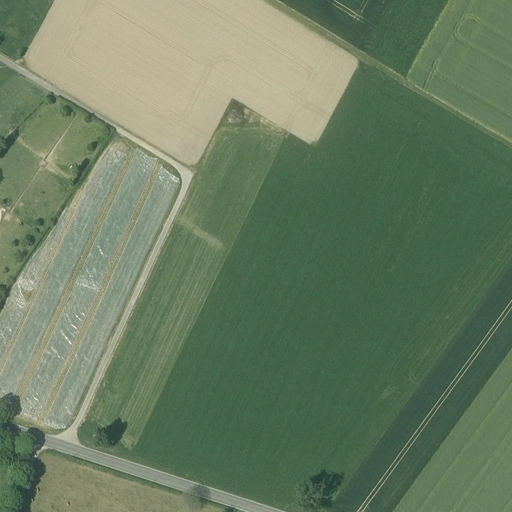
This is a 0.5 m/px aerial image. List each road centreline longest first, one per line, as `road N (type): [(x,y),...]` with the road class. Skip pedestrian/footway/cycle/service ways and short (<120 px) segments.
road 1 (track): [(0,64),(188,181),(66,452)]
road 2 (residential): [(0,430),(249,511)]
